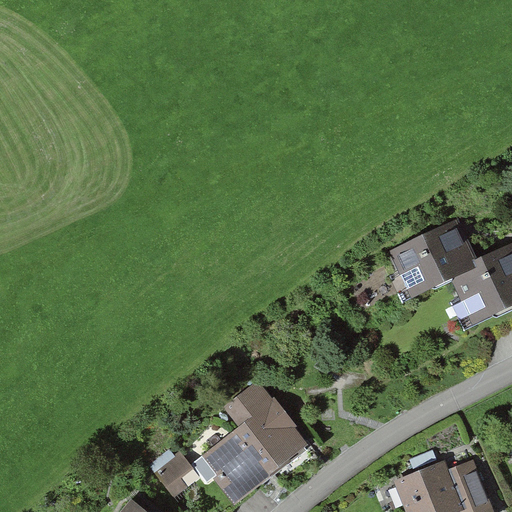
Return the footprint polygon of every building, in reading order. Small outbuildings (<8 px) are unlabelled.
[(405,324),(451,304),(479,291),(455,242),(381,274),(405,324)] [(511,275),(479,291),(451,304),(474,353),(511,335),(511,275)] [(241,445),(203,475),(231,511),(248,511),(317,459),(285,418),(274,426),(249,394),(219,418),(241,445)] [(493,511),(470,453),(440,465),(458,507),(452,510),(453,511),(493,511)] [(169,459),(143,480),(169,511),(195,491),(169,459)] [(458,507),(440,465),(394,483),(405,511),(446,511),(452,510),(458,507)]
